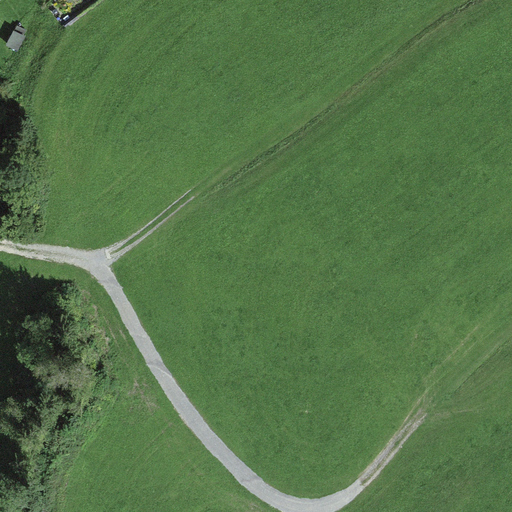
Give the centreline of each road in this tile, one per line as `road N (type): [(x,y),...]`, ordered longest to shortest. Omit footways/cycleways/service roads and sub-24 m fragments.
road 1 (track): [(0,242),(99,264),(176,395),(250,480),(284,502),(333,504),(351,494),(410,427)]
road 2 (track): [(472,0),(99,264)]
